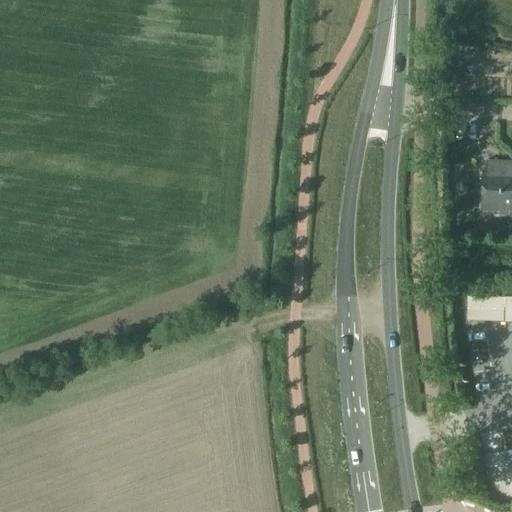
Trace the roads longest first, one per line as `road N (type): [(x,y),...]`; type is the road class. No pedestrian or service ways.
road 1 (tertiary): [(394,5),(348,209),(344,289),(368,511)]
road 2 (tertiary): [(413,511),(389,295),(394,5)]
